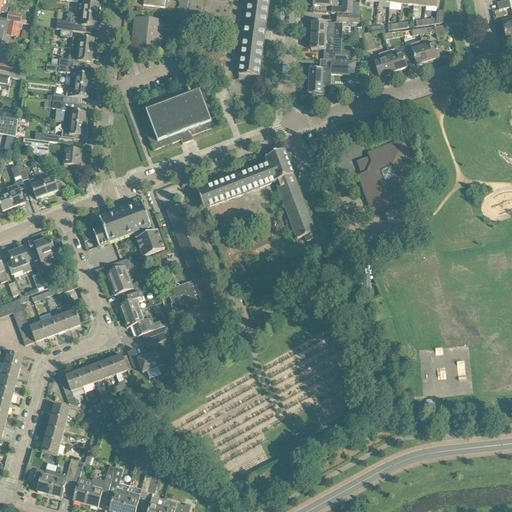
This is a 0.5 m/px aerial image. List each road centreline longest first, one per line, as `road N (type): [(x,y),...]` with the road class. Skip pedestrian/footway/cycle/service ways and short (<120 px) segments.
road 1 (residential): [(3,511),(43,366),(96,342),(103,328),(62,214)]
road 2 (secondary): [(511,443),(411,457),(307,511)]
road 3 (residential): [(293,126),(491,63)]
road 4 (residential): [(111,195),(100,144),(117,0)]
road 5 (residential): [(111,195),(293,126)]
road 6 (residential): [(293,126),(286,97),(291,0)]
